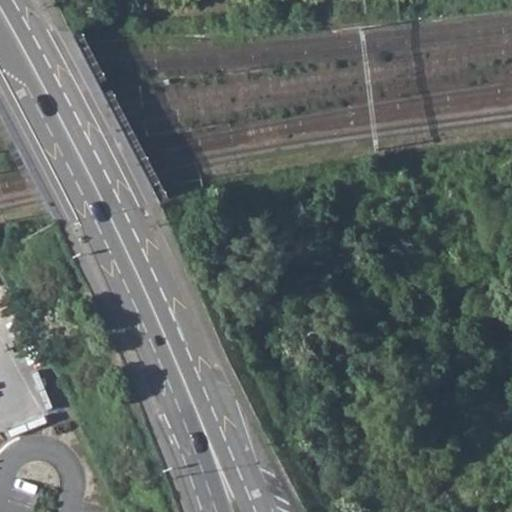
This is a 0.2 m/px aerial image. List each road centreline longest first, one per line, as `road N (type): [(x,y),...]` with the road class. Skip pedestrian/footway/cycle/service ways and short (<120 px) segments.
road 1 (primary): [(122,243),(219,511)]
road 2 (primary): [(252,493),(176,317),(122,243)]
road 3 (primary): [(0,6),(122,243)]
